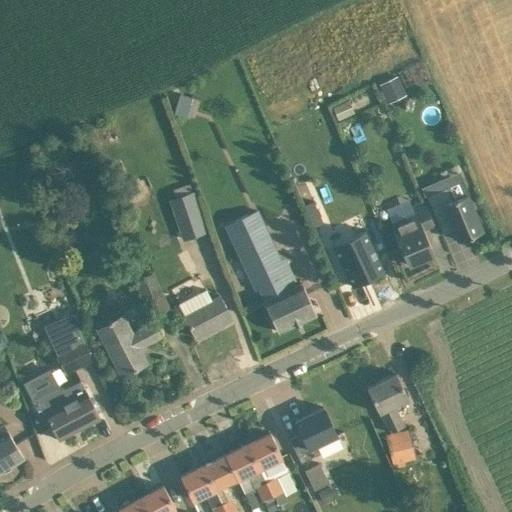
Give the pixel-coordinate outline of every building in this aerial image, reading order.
[(378,83),(385,96),(403,87),(397,74),(378,83)] [(464,243),(489,233),(472,195),(458,202),(453,189),(431,197),(441,220),(452,215),(464,243)] [(193,191),(170,199),(183,238),(187,237),(206,231),(193,191)] [(322,221),(313,200),(304,204),(313,225),(322,221)] [(423,228),(434,223),(425,201),(412,206),(415,213),(390,223),(408,264),(433,253),(423,228)] [(225,223),(259,287),(256,288),(266,308),(261,311),(264,315),(268,313),(278,331),(316,313),(301,281),(292,286),(256,209),(225,223)] [(333,247),(351,289),(384,275),(367,233),(333,247)] [(169,308),(152,271),(134,280),(151,317),(169,308)] [(220,295),(212,299),(206,288),(178,303),(183,314),(195,336),(232,317),(220,295)] [(132,334),(130,331),(123,315),(97,327),(106,344),(122,375),(147,362),(139,346),(160,335),(153,322),(132,334)] [(85,339),(56,352),(65,372),(94,359),(85,339)] [(396,371),(366,385),(379,411),(380,411),(389,431),(404,425),(394,404),(408,398),(396,371)] [(80,379),(65,388),(58,386),(32,399),(40,415),(45,413),(58,438),(100,417),(86,390),(80,379)] [(337,434),(323,406),(295,419),(301,432),(289,438),(301,461),(320,452),(316,444),(337,434)] [(409,429),(386,436),(392,464),(416,459),(409,429)] [(0,471),(24,457),(7,430),(0,434),(0,471)] [(273,494),(274,493),(279,503),(286,499),(281,489),(275,477),(287,470),(280,456),(282,456),(270,431),(248,442),(273,494)] [(270,495),(273,494),(248,442),(244,444),(230,451),(225,453),(237,477),(244,492),(255,487),(256,486),(262,499),(263,499),(270,495)] [(225,453),(221,455),(207,462),(203,464),(215,488),(226,483),(237,477),(225,453)] [(319,462),(304,470),(314,489),(328,482),(319,462)] [(203,464),(181,475),(192,499),(205,493),(215,488),(203,464)] [(141,496),(149,511),(166,511),(175,507),(163,484),(141,496)] [(334,498),(328,486),(318,491),(324,502),(334,498)] [(270,495),(263,499),(269,511),(277,508),(270,495)] [(120,511),(149,511),(141,496),(119,508),(120,511)] [(221,502),(226,511),(236,511),(238,511),(231,497),(221,502)] [(226,511),(221,502),(212,507),(214,511),(226,511)]
